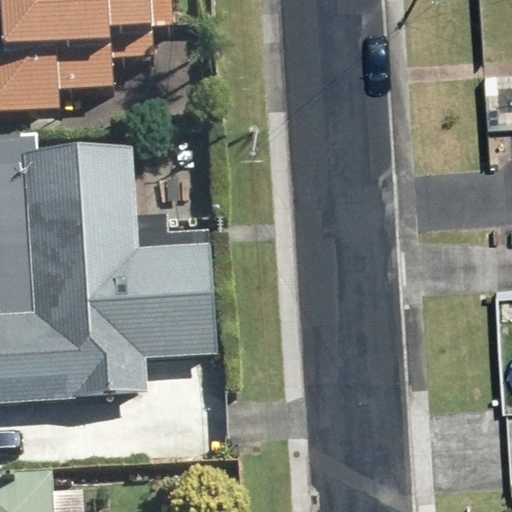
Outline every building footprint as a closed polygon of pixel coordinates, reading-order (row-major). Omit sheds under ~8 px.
[(0,0),(0,24),(9,24),(9,62),(0,62),(0,121),(65,123),(65,96),(118,97),(119,50),(173,51),(174,0),(0,0)] [(511,75),(490,75),(489,122),(511,122),(511,75)] [(0,412),(152,400),(153,410),(202,406),(198,355),(154,358),(143,217),(133,218),(128,161),(36,168),(40,225),(0,228),(0,412)] [(209,166),(176,167),(177,223),(211,222),(209,166)] [(11,511),(11,493),(0,493),(0,511),(56,511),(56,493),(19,493),(19,511),(11,511)]
